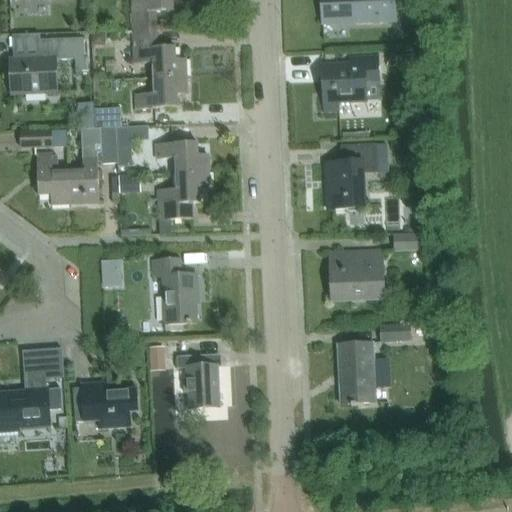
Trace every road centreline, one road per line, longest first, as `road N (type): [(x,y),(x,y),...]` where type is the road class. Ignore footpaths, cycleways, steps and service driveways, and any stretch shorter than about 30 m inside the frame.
road 1 (residential): [(285,511),(261,0)]
road 2 (residential): [(0,330),(54,326),(49,260),(0,222)]
